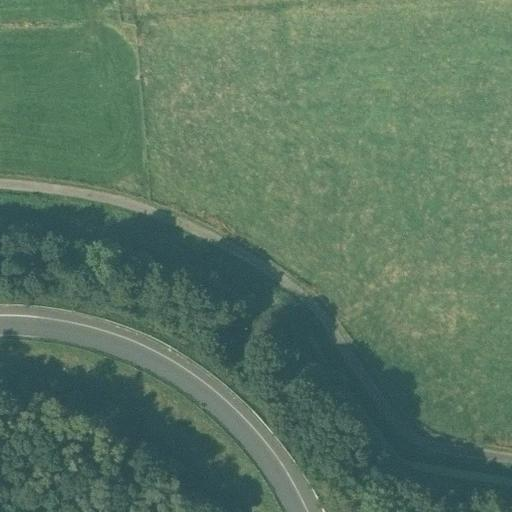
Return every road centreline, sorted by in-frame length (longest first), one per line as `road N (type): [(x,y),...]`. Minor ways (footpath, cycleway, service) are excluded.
road 1 (track): [(0,183),(115,199),(241,253),(314,306),(408,438),(511,460)]
road 2 (primary): [(297,511),(232,421),(171,372),(104,341),(0,325)]
